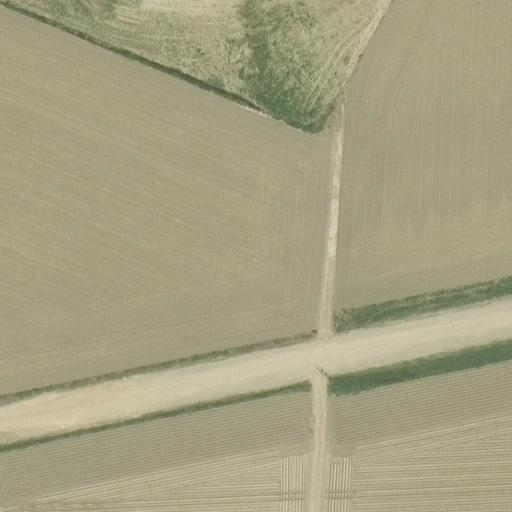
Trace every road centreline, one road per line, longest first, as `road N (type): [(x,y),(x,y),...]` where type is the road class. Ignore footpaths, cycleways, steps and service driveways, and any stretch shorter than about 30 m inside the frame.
road 1 (track): [(326,324),(338,131)]
road 2 (track): [(318,511),(322,386)]
